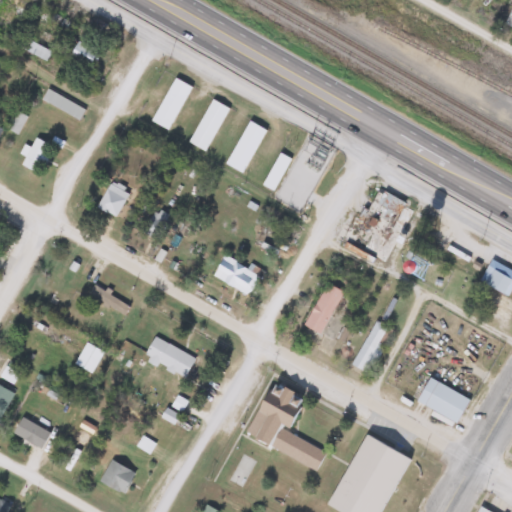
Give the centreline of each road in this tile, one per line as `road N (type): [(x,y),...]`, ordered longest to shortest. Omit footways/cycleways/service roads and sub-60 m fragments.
road 1 (residential): [(511,481),(0,195)]
road 2 (residential): [(160,511),(385,129)]
road 3 (trunk): [(157,0),(511,202)]
road 4 (residential): [(0,307),(173,9)]
road 5 (secondary): [(446,511),(511,393)]
road 6 (residential): [(108,118),(0,52)]
